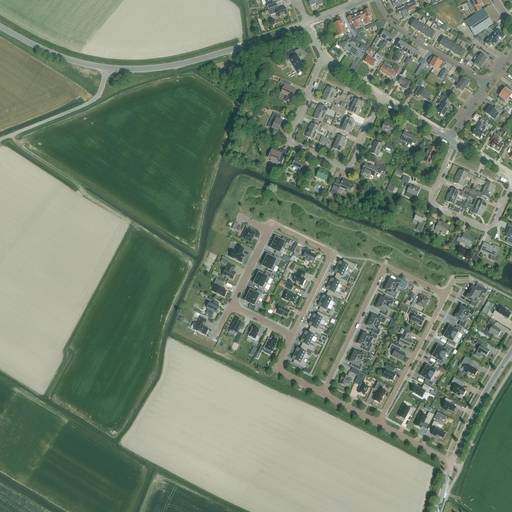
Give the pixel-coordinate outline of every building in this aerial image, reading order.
[(276,7),(275,3),(282,1),(281,0),(264,0),(268,10),(276,7)] [(401,6),(400,5),(404,3),(402,0),(390,0),(391,0),(394,7),(396,6),(397,7),(395,8),(398,13),(400,12),(403,19),(409,16),(408,12),(407,12),(403,4),(401,6)] [(407,9),(415,5),(413,0),(405,4),(407,9)] [(470,9),(472,13),(474,12),(475,13),(480,11),(479,10),(481,9),(479,5),(482,4),(480,0),(468,0),(473,8),(470,9)] [(285,7),(277,10),(276,7),(268,10),(270,15),(276,13),(278,17),(287,14),(285,7)] [(368,17),(371,16),(369,9),(364,11),(363,12),(368,24),(370,23),(368,17)] [(474,36),(493,24),(483,10),(465,22),(474,36)] [(366,25),(368,24),(363,12),(358,14),(361,21),(364,19),(366,25)] [(356,29),(358,28),(353,16),(352,17),(347,18),(350,25),(353,24),(356,29)] [(420,24),(419,23),(421,21),(419,20),(417,22),(414,20),(411,27),(416,30),(420,24)] [(338,35),(346,32),(343,25),(342,25),(340,21),(334,24),(336,28),(335,28),(338,35)] [(421,33),(425,27),(422,25),(423,23),(421,21),(420,24),(416,30),(421,33)] [(493,36),(498,40),(500,37),(502,39),(505,35),(498,30),(497,31),(495,29),(499,27),(497,24),(493,26),(492,26),(489,28),(495,34),(494,35),(493,36)] [(421,33),(426,36),(430,30),(427,28),(425,27),(421,33)] [(432,31),(430,30),(426,36),(431,39),(435,33),(432,31)] [(385,41),(389,34),(384,31),(380,37),(385,41)] [(394,37),(389,34),(385,41),(384,43),(386,44),(387,42),(390,44),(394,37)] [(498,40),(493,36),(492,35),(485,44),(489,47),(491,45),(493,47),(498,40)] [(449,41),(448,41),(450,39),(447,38),(446,40),(443,38),(440,45),(445,48),(449,41)] [(400,53),(401,51),(405,44),(400,41),(396,47),(399,49),(397,52),(400,53)] [(450,51),(454,44),(449,41),(445,48),(450,51)] [(339,44),(338,45),(344,49),(358,58),(361,53),(364,54),(368,48),(362,44),(359,49),(353,45),(353,44),(351,43),(350,44),(346,42),(339,44)] [(407,54),(410,47),(405,44),(401,51),(407,54)] [(459,48),(456,46),(454,44),(450,51),(455,54),(459,48)] [(290,47),(282,51),(286,58),(285,58),(287,57),(289,60),(288,61),(289,60),(296,72),(304,67),(298,55),(295,56),(290,47)] [(412,57),(415,50),(410,47),(407,54),(411,56),(412,57)] [(455,54),(460,57),(464,51),(459,48),(455,54)] [(417,60),(421,54),(415,50),(412,57),(411,56),(410,59),(407,65),(409,66),(413,58),(417,60)] [(372,66),(373,64),(377,67),(383,57),(376,53),(373,58),(368,55),(364,62),(372,66)] [(483,64),(487,59),(481,54),(479,57),(476,55),(476,56),(475,57),(477,59),(483,64)] [(433,68),(438,60),(434,58),(433,59),(431,57),(428,62),(430,63),(429,66),(433,68)] [(483,64),(477,59),(475,57),(474,59),(473,60),(476,61),(474,64),(480,69),(483,64)] [(441,70),(444,65),(442,64),(442,63),(438,60),(433,68),(437,70),(439,68),(441,70)] [(391,78),(394,73),(398,75),(401,70),(394,66),(392,69),(389,67),(390,65),(385,62),(379,71),(391,78)] [(444,80),(448,72),(443,69),(439,77),(444,80)] [(457,81),(458,81),(458,80),(453,75),(453,76),(451,75),(454,72),(450,69),(447,75),(450,77),(451,78),(456,82),(457,81)] [(408,91),(412,84),(406,80),(405,80),(401,78),(398,82),(403,85),(401,87),(408,91)] [(466,87),(469,82),(463,78),(460,82),(466,87)] [(431,94),(421,88),(424,82),(419,79),(415,85),(419,87),(415,94),(416,95),(415,95),(418,97),(419,96),(427,101),(431,94)] [(282,80),(281,83),(281,84),(285,85),(284,87),(283,88),(281,93),(287,96),(285,100),(290,102),(292,98),(296,90),(292,88),(290,88),(288,87),(289,83),(283,80),(282,80)] [(460,83),(458,81),(457,81),(456,82),(456,83),(458,85),(456,87),(462,92),(466,87),(460,82),(460,83)] [(511,90),(510,88),(506,86),(502,92),(509,98),(511,93),(511,94),(511,93),(511,90)] [(336,91),(330,88),(327,87),(326,90),(325,90),(324,93),(333,97),(336,91)] [(506,101),(509,98),(502,92),(499,96),(500,97),(498,99),(503,103),(505,100),(506,101)] [(330,104),(333,97),(324,93),(322,96),(323,97),(322,100),(330,104)] [(449,107),(447,106),(452,99),(444,94),(442,97),(443,98),(440,101),(439,101),(438,104),(441,106),(437,112),(444,116),(449,107)] [(363,103),(354,99),(352,98),(351,101),(353,102),(351,105),(361,109),(362,106),(361,106),(363,103)] [(316,111),(325,116),(328,109),(319,105),(318,109),(317,108),(316,111)] [(359,113),(361,109),(351,105),(350,108),(347,107),(346,109),(347,111),(357,115),(358,112),(359,113)] [(490,107),(485,113),(492,118),(494,120),(501,111),(495,107),(493,110),(490,107)] [(323,119),(325,116),(316,111),(314,115),(315,115),(313,118),(321,122),(320,124),(322,125),(330,129),(331,129),(332,126),(326,124),(327,120),(323,119)] [(277,131),(282,121),(280,119),(281,117),(273,113),(267,127),(277,131)] [(353,124),(355,121),(346,117),(343,124),(352,128),(354,124),(353,124)] [(394,135),(397,129),(394,127),(395,126),(385,121),(381,130),(391,135),(391,133),(394,135)] [(484,126),(479,122),(475,128),(475,129),(472,134),(480,139),(484,133),(482,132),(486,127),(484,126)] [(308,130),(317,134),(318,131),(319,132),(321,128),(320,128),(320,127),(311,124),(310,127),(309,127),(308,130)] [(351,131),(352,128),(343,124),(341,127),(336,125),(335,128),(332,126),(331,129),(336,131),(337,129),(349,134),(350,131),(351,131)] [(315,138),(317,134),(308,130),(306,133),(307,133),(305,136),(317,142),(318,139),(315,138)] [(414,138),(414,137),(408,135),(409,134),(405,132),(402,139),(398,137),(395,143),(399,145),(400,144),(402,145),(403,141),(411,145),(412,143),(415,145),(417,140),(414,138)] [(345,142),(346,139),(338,135),(335,142),(344,146),(346,143),(345,142)] [(499,151),(503,145),(499,142),(499,141),(498,140),(499,138),(495,135),(490,142),(493,144),(491,146),(496,148),(495,149),(498,151),(499,150),(499,151)] [(343,149),(344,146),(335,142),(332,148),(341,152),(342,149),(343,149)] [(380,152),(382,145),(375,142),(370,153),(380,157),(382,153),(380,152)] [(438,151),(427,146),(426,146),(429,147),(423,160),(422,159),(432,164),(432,163),(431,163),(436,151),(438,151)] [(281,164),(287,152),(283,150),(282,151),(280,150),(278,152),(272,149),(268,158),(271,159),(270,161),(274,163),(275,161),(278,162),(281,164)] [(305,171),(307,166),(304,164),(305,162),(301,161),(295,159),(292,166),(299,169),(297,174),(303,176),(305,171)] [(381,171),(384,172),(384,173),(387,167),(383,166),(384,166),(383,167),(376,164),(375,168),(365,164),(362,171),(363,171),(361,175),(369,179),(371,175),(373,176),(375,172),(380,175),(381,171)] [(329,183),(331,178),(328,176),(329,173),(320,168),(316,178),(329,183)] [(463,171),(463,172),(459,170),(458,173),(457,173),(456,176),(465,180),(467,177),(472,180),(470,183),(474,185),(477,178),(473,176),(468,174),(465,173),(465,172),(463,171)] [(467,181),(465,180),(456,176),(454,180),(455,180),(454,183),(464,187),(467,181)] [(407,194),(406,197),(414,201),(416,198),(420,189),(411,184),(410,185),(407,184),(408,183),(410,180),(403,177),(401,180),(403,181),(402,184),(405,185),(404,187),(408,189),(407,194)] [(483,189),(493,193),(494,189),(493,189),(495,186),(486,182),(480,179),(477,178),(474,185),(477,186),(478,183),(484,186),(483,189)] [(353,184),(343,180),(342,181),(337,179),(332,190),(338,192),(340,188),(350,192),(353,184)] [(460,192),(456,191),(451,189),(450,192),(449,191),(448,195),(457,199),(458,195),(460,192)] [(491,196),(493,193),(483,189),(481,193),(477,191),(477,192),(476,193),(482,196),(489,199),(490,196),(491,196)] [(481,198),(482,196),(476,193),(477,192),(472,190),(470,194),(476,196),(481,198)] [(469,197),(470,194),(464,191),(462,193),(460,192),(458,195),(468,199),(469,196),(469,197)] [(455,202),(457,199),(448,195),(446,198),(447,198),(446,201),(454,205),(463,209),(466,203),(463,201),(461,204),(455,202)] [(485,207),(487,204),(478,200),(475,207),(484,211),(486,208),(485,207)] [(475,207),(466,203),(463,209),(466,210),(467,207),(471,209),(470,212),(481,217),(482,214),(483,214),(484,211),(475,207)] [(422,222),(425,216),(417,212),(413,220),(419,223),(416,230),(421,232),(425,223),(422,222)] [(449,226),(438,222),(438,223),(435,221),(431,230),(434,231),(445,236),(449,226)] [(255,233),(246,228),(242,238),(251,242),(255,233)] [(453,243),(452,244),(454,245),(454,244),(455,245),(456,242),(459,244),(460,242),(461,242),(470,246),(473,239),(467,236),(464,234),(462,237),(459,235),(457,234),(453,243)] [(276,238),(273,243),(284,249),(287,243),(289,244),(290,241),(283,238),(282,240),(281,240),(276,238)] [(273,243),(270,248),(276,251),(276,252),(275,254),(281,257),(282,254),(284,249),(273,243)] [(495,257),(499,249),(495,247),(495,248),(484,243),(480,250),(491,255),(489,258),(494,260),(495,257)] [(244,249),(237,246),(235,252),(233,251),(230,257),(241,262),(244,256),(241,255),(244,249)] [(310,253),(306,251),(303,257),(305,258),(304,260),(310,263),(311,261),(314,262),(315,260),(316,260),(317,259),(316,259),(317,256),(314,255),(315,253),(311,252),(310,253)] [(267,255),(264,261),(276,266),(274,265),(276,260),(278,261),(280,258),(274,255),(273,258),(267,255)] [(337,267),(345,271),(347,267),(353,270),(355,265),(344,259),(342,262),(340,261),(337,267)] [(264,261),(262,266),(268,269),(267,269),(266,271),(272,274),(273,271),(276,266),(264,261)] [(226,269),(223,275),(233,280),(236,274),(233,272),(233,271),(234,271),(235,267),(229,264),(227,269),(226,269)] [(335,276),(347,282),(349,277),(347,276),(348,272),(345,271),(337,267),(334,273),(337,274),(335,276)] [(296,275),(293,281),(302,286),(305,280),(302,278),(303,276),(304,277),(305,273),(300,270),(297,276),(296,275)] [(259,273),(256,278),(267,284),(270,278),(270,279),(271,276),(266,273),(265,275),(264,276),(259,273)] [(344,287),(347,282),(335,276),(334,279),(332,278),(329,284),(337,288),(339,284),(344,287)] [(256,278),(253,284),(259,286),(259,287),(258,289),(263,292),(265,289),(267,284),(256,278)] [(224,297),(227,292),(224,290),(225,289),(223,288),(225,283),(216,279),(214,284),(216,285),(213,292),(224,297)] [(405,290),(408,284),(397,279),(396,282),(389,279),(387,282),(388,282),(387,285),(397,290),(398,287),(405,290)] [(286,283),(284,287),(291,291),(293,287),(286,283)] [(337,288),(329,284),(326,289),(328,290),(327,293),(338,299),(341,294),(335,292),(337,288)] [(395,295),(397,290),(387,285),(386,287),(385,287),(383,290),(391,293),(389,296),(395,299),(396,296),(395,295)] [(478,298),(480,299),(483,294),(485,295),(488,290),(478,285),(476,289),(471,286),(469,290),(470,290),(469,293),(478,298)] [(250,290),(247,296),(259,301),(261,296),(263,293),(257,290),(256,293),(250,290)] [(290,302),(294,303),(297,297),(293,295),(294,294),(286,291),(285,294),(284,297),(283,297),(282,299),(290,302)] [(321,301),(329,305),(331,301),(336,304),(338,299),(327,293),(326,296),(323,295),(321,301)] [(476,301),(478,298),(469,293),(466,298),(472,302),(470,305),(475,308),(478,303),(476,301)] [(414,300),(411,306),(414,308),(416,304),(424,309),(427,304),(428,304),(429,301),(428,301),(429,300),(420,295),(417,301),(414,300)] [(247,296),(245,301),(251,304),(250,304),(249,307),(255,309),(256,306),(259,301),(247,296)] [(378,303),(387,307),(389,304),(392,305),(394,300),(389,298),(387,301),(380,297),(378,300),(379,300),(378,303)] [(210,302),(207,309),(208,309),(206,313),(212,316),(214,312),(216,313),(219,307),(218,306),(219,304),(214,301),(213,304),(210,302)] [(320,307),(319,310),(330,316),(332,311),(327,308),(329,305),(321,301),(318,306),(320,307)] [(289,307),(280,302),(278,306),(280,307),(277,314),(281,316),(282,315),(287,318),(290,311),(287,310),(289,307)] [(386,310),(387,307),(378,303),(376,308),(382,311),(381,314),(386,317),(389,312),(386,310)] [(458,312),(467,318),(469,314),(472,316),(475,311),(469,307),(467,310),(460,306),(458,309),(459,310),(458,312)] [(495,311),(493,315),(500,319),(502,316),(508,319),(511,314),(505,311),(506,310),(502,307),(498,313),(495,311)] [(418,312),(411,309),(408,315),(413,317),(411,321),(421,326),(424,320),(416,316),(418,312)] [(314,314),(311,320),(319,324),(321,320),(325,322),(327,323),(329,318),(318,312),(316,315),(314,314)] [(467,318),(458,312),(454,318),(461,321),(458,325),(463,328),(467,322),(466,321),(467,318)] [(369,321),(379,325),(380,322),(384,324),(386,318),(380,315),(379,319),(371,315),(370,318),(371,318),(369,321)] [(207,320),(200,317),(197,324),(197,323),(194,330),(206,335),(209,329),(204,327),(207,320)] [(234,322),(230,331),(238,335),(242,326),(241,326),(243,323),(237,320),(235,323),(234,322)] [(311,320),(309,325),(311,326),(309,329),(321,335),(323,330),(318,327),(319,324),(311,320)] [(489,326),(484,334),(491,338),(492,335),(495,336),(495,335),(498,337),(501,332),(497,330),(498,329),(494,326),(495,323),(489,320),(486,325),(489,326)] [(377,328),(379,325),(369,321),(368,323),(367,323),(366,326),(373,329),(372,332),(378,336),(381,330),(377,328)] [(456,327),(455,330),(449,326),(446,332),(457,338),(462,330),(456,327)] [(252,328),(248,337),(254,340),(253,342),(256,344),(259,338),(257,337),(259,331),(252,328)] [(306,331),(303,337),(311,341),(313,337),(317,339),(318,340),(321,335),(309,329),(308,332),(306,331)] [(408,340),(411,333),(402,329),(399,334),(403,336),(399,343),(409,348),(412,342),(408,340)] [(443,337),(449,340),(447,343),(455,347),(456,344),(454,343),(457,338),(446,332),(443,337)] [(371,344),(374,338),(376,340),(378,336),(371,333),(370,337),(363,333),(361,339),(371,344)] [(271,340),(269,339),(264,348),(272,352),(277,343),(276,343),(278,340),(272,337),(271,340)] [(303,337),(300,342),(303,343),(301,346),(313,352),(315,347),(309,344),(311,341),(303,337)] [(373,344),(371,344),(361,339),(359,341),(357,344),(364,347),(363,350),(369,353),(373,344)] [(478,339),(475,345),(479,347),(477,352),(475,356),(479,359),(482,355),(483,356),(484,355),(486,356),(489,351),(486,349),(486,348),(482,346),(484,343),(478,339)] [(403,361),(406,355),(399,352),(401,349),(391,344),(389,349),(394,352),(392,356),(403,361)] [(298,348),(295,354),(303,358),(305,354),(308,355),(310,356),(313,352),(301,346),(300,349),(298,348)] [(438,346),(435,351),(444,356),(445,353),(448,355),(450,350),(445,347),(443,349),(438,346)] [(352,357),(361,361),(363,358),(365,359),(368,354),(362,352),(361,354),(354,351),(352,357)] [(442,359),(444,356),(435,351),(432,356),(438,360),(436,362),(441,365),(444,361),(442,359)] [(294,361),(293,364),(304,369),(304,368),(306,364),(301,362),(303,358),(295,354),(292,360),(294,361)] [(360,364),(361,361),(352,357),(349,362),(356,365),(354,368),(360,371),(362,366),(360,364)] [(472,374),(475,376),(478,371),(469,366),(472,361),(465,357),(461,364),(466,367),(464,372),(471,376),(472,374)] [(389,379),(392,381),(396,375),(393,373),(395,368),(387,364),(385,368),(387,368),(382,377),(389,380),(389,379)] [(432,369),(427,366),(424,371),(435,377),(437,372),(438,372),(439,370),(434,366),(432,369)] [(425,382),(432,386),(433,384),(432,383),(435,377),(424,371),(421,376),(426,379),(425,382)] [(369,387),(360,383),(363,376),(359,374),(354,384),(360,387),(359,390),(360,390),(358,393),(364,396),(365,393),(366,393),(369,387)] [(349,378),(344,375),(343,376),(340,381),(341,381),(339,384),(345,387),(346,384),(349,385),(352,380),(349,378)] [(451,392),(459,396),(460,395),(463,396),(466,391),(461,389),(464,383),(454,378),(451,384),(455,386),(451,392)] [(382,390),(384,385),(378,382),(374,389),(377,391),(374,397),(375,397),(373,401),(379,404),(380,401),(381,401),(386,391),(382,390)] [(415,386),(411,392),(422,397),(425,392),(427,392),(429,389),(423,386),(422,389),(415,386)] [(445,402),(442,409),(447,411),(447,410),(454,413),(456,408),(450,404),(451,402),(446,399),(444,402),(445,402)] [(402,411),(399,417),(404,420),(408,414),(410,415),(413,410),(410,408),(410,409),(403,406),(401,410),(402,411)] [(437,412),(434,418),(437,420),(439,417),(440,418),(444,420),(446,417),(437,412)] [(419,420),(415,426),(421,429),(424,422),(429,424),(434,415),(429,413),(427,417),(420,414),(417,419),(419,420)] [(434,423),(431,428),(434,430),(431,435),(436,437),(436,436),(443,439),(446,434),(435,428),(437,424),(434,423)]
